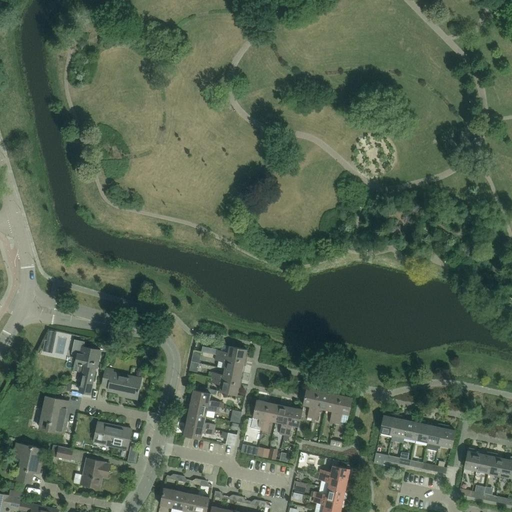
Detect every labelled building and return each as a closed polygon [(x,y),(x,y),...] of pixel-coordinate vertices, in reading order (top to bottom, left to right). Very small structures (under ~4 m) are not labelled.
[(85,364),(81,386),(80,391),(89,393),(95,366),(96,367),(100,350),(82,346),(80,354),(78,353),(76,362),(85,364)] [(247,350),(229,346),(228,352),(217,350),(216,355),(244,361),(247,350)] [(199,363),(202,352),(193,350),(191,361),(199,363)] [(242,372),(244,361),(216,355),(215,360),(226,362),(224,368),(242,372)] [(106,368),(102,385),(109,387),(108,390),(126,394),(126,397),(137,399),(141,378),(112,372),(113,369),(106,368)] [(239,383),(242,372),(224,368),(223,375),(212,372),(211,377),(239,383)] [(237,395),(239,383),(211,377),(210,382),(221,385),(219,391),(237,395)] [(312,418),(318,390),(307,387),(303,405),(309,406),(307,417),(312,418)] [(205,392),(193,389),(191,401),(219,407),(220,402),(209,400),(211,393),(205,392)] [(325,410),(329,392),(318,390),(312,418),(317,419),(319,408),(325,410)] [(334,423),(341,395),(329,392),(325,410),(332,411),(329,422),(334,423)] [(352,397),(341,395),(334,423),(339,424),(340,421),(346,423),(348,415),(352,397)] [(64,423),(67,408),(68,401),(46,396),(39,428),(64,433),(66,424),(64,423)] [(262,430),(268,402),(257,399),(251,428),(262,430)] [(218,412),(219,407),(191,401),(188,412),(206,416),(207,410),(218,412)] [(275,422),(279,404),(268,402),(262,430),(267,431),(270,421),(275,422)] [(288,416),(290,407),(279,404),(275,422),(282,423),(280,434),(285,435),(288,416)] [(299,427),(302,409),(290,407),(288,416),(285,435),(290,436),(292,425),(299,427)] [(205,422),(206,416),(188,412),(186,424),(214,430),(215,424),(205,422)] [(392,435),(396,416),(397,414),(391,413),(390,417),(383,415),(380,432),(392,435)] [(403,443),(404,437),(407,420),(401,419),(402,416),(397,414),(396,416),(392,435),(391,440),(403,443)] [(415,440),(420,419),(414,418),(414,422),(407,420),(404,437),(415,440)] [(427,442),(431,425),(424,424),(425,421),(420,419),(415,440),(427,442)] [(127,448),(131,429),(98,421),(94,441),(127,448)] [(439,445),(443,424),(438,423),(437,427),(431,425),(427,442),(439,445)] [(213,434),(214,430),(186,424),(183,435),(201,439),(202,432),(213,434)] [(451,447),(455,430),(448,429),(449,426),(443,424),(439,445),(451,447)] [(236,434),(227,432),(225,444),(234,446),(236,434)] [(21,458),(16,480),(32,483),(29,482),(32,471),(34,472),(36,465),(40,466),(44,449),(17,443),(14,457),(21,458)] [(70,460),(72,450),(72,449),(53,445),(50,456),(70,460)] [(257,455),(259,447),(251,445),(249,454),(257,455)] [(259,446),(259,447),(257,455),(267,457),(269,448),(259,446)] [(277,449),(270,448),(268,458),(275,459),(277,449)] [(476,470),(480,453),(474,452),(474,449),(468,448),(464,468),(476,470)] [(488,473),(492,453),(487,451),(486,455),(480,453),(476,470),(488,473)] [(386,461),(387,455),(376,453),(374,459),(386,461)] [(500,475),(503,458),(497,457),(498,454),(492,453),(488,473),(500,475)] [(398,463),(399,458),(387,455),(386,461),(398,463)] [(511,477),(511,474),(511,456),(510,456),(510,460),(503,458),(500,475),(511,477)] [(107,477),(110,464),(104,463),(105,462),(87,458),(83,476),(85,477),(83,484),(99,488),(102,476),(107,477)] [(410,466),(411,460),(399,458),(398,463),(410,466)] [(422,468),(423,463),(411,460),(410,466),(422,468)] [(434,471),(435,465),(423,463),(422,468),(434,471)] [(347,481),(350,469),(332,465),(331,472),(320,469),(319,474),(347,481)] [(445,473),(447,468),(435,465),(434,471),(445,473)] [(345,492),(347,481),(319,474),(318,479),(329,482),(327,488),(345,492)] [(172,507),(175,490),(164,487),(160,505),(172,507)] [(342,503),(345,492),(327,488),(326,494),(315,492),(314,497),(342,503)] [(470,497),(472,491),(460,488),(458,494),(470,497)] [(17,511),(22,492),(10,489),(9,495),(0,493),(0,511),(17,511)] [(183,510),(186,492),(175,490),(172,507),(183,510)] [(482,499),(484,493),(472,491),(470,497),(482,499)] [(194,511),(198,495),(186,492),(183,510),(182,511),(194,511)] [(494,502),(495,496),(484,493),(482,499),(494,502)] [(206,511),(209,497),(198,495),(194,511),(206,511)] [(506,504),(507,498),(495,496),(494,502),(506,504)] [(330,511),(340,511),(342,503),(314,497),(313,502),(324,504),(322,510),(330,511)] [(52,511),(43,510),(43,507),(20,502),(19,509),(31,511),(52,511)]
